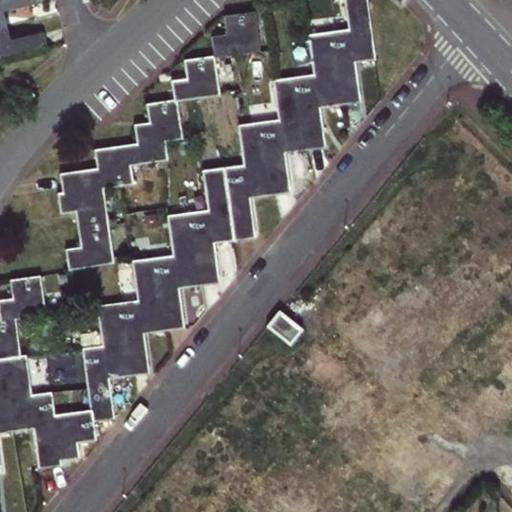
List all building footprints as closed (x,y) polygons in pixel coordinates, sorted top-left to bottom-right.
[(0,0),(0,60),(42,50),(39,36),(5,44),(0,25),(0,15),(31,7),(29,0),(0,0)] [(46,317),(40,276),(8,281),(10,299),(0,300),(0,435),(29,432),(34,471),(59,468),(58,462),(77,460),(75,445),(91,442),(89,423),(110,420),(105,381),(149,374),(144,335),(181,329),(176,291),(216,285),(211,246),(254,240),(249,199),(288,194),(282,154),(322,149),(317,110),(359,104),(354,64),(374,60),(365,0),(344,0),(349,33),(307,40),(313,77),(272,83),(277,123),(239,129),(244,170),(202,176),(207,216),(166,222),(172,263),(134,268),(140,304),(95,311),(100,348),(78,351),(86,413),(52,418),(49,394),(29,397),(23,357),(18,357),(13,322),(46,317)] [(262,51),(257,10),(224,15),(226,33),(213,35),(216,57),(262,51)] [(221,95),(216,57),(184,62),(185,76),(170,78),(173,99),(147,103),(149,119),(133,122),(135,142),(96,148),(98,166),(60,172),(63,192),(57,193),(60,212),(76,210),(81,245),(65,248),(68,269),(112,262),(102,188),(132,183),(130,166),(170,160),(167,140),(184,138),(179,102),(221,95)] [(303,329),(281,311),(268,326),(290,344),(303,329)]
